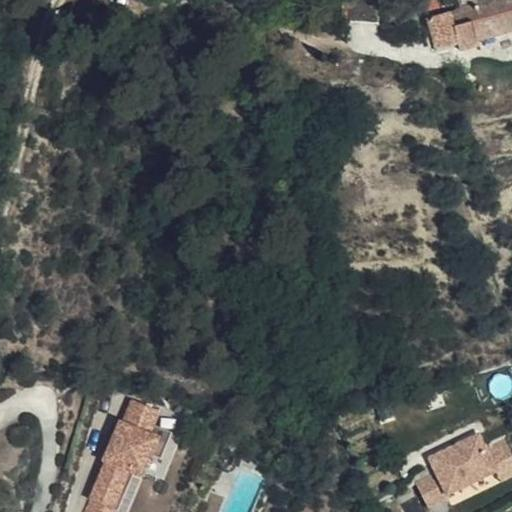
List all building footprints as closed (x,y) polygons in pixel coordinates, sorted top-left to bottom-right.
[(511,0),(457,0),(461,10),(428,20),(436,52),(458,45),(460,50),(478,46),(477,41),(511,30),(511,0)] [(156,411),(144,436),(168,448),(174,435),(180,422),(156,411)] [(126,472),(105,511),(138,511),(152,483),(160,487),(170,466),(180,471),(193,445),(174,435),(168,448),(144,436),(141,435),(123,472),(126,472)] [(478,438),(429,463),(437,478),(448,500),(496,475),(511,467),(511,462),(503,445),(486,454),(478,438)] [(0,473),(9,472),(4,446),(0,451),(0,473)] [(511,467),(496,475),(502,486),(511,480),(511,467)] [(448,500),(437,478),(415,489),(426,511),(431,511),(450,503),(448,500)]
